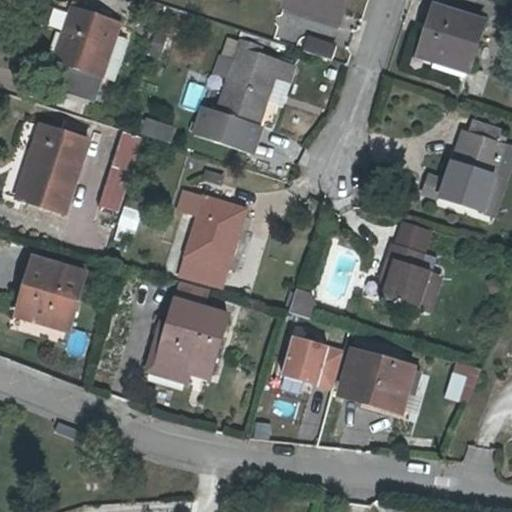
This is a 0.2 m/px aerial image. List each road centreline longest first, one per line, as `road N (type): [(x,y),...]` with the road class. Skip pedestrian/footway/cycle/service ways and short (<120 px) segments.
road 1 (residential): [(0,381),(190,453),(511,498)]
road 2 (residential): [(328,181),(389,0)]
